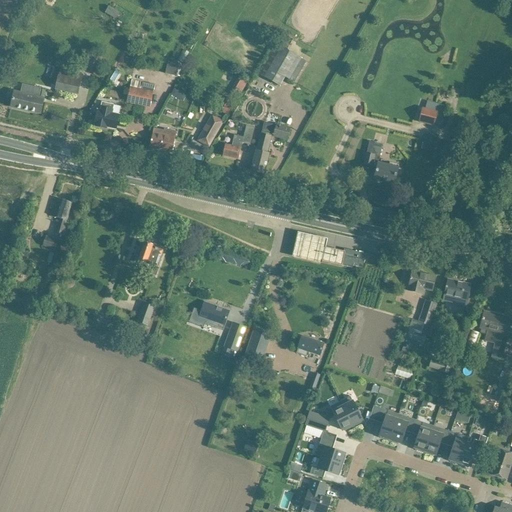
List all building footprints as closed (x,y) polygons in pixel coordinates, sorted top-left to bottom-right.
[(275,43),(258,74),(260,76),(280,86),(285,77),(294,82),(306,60),(277,45),(275,43)] [(95,56),(87,54),(85,69),(93,70),(95,56)] [(59,70),(57,80),(55,90),(77,94),(81,75),(59,70)] [(238,98),(248,80),(239,75),(229,93),(238,98)] [(130,87),(127,103),(150,108),(154,92),(155,85),(132,80),(130,87)] [(170,96),(177,99),(181,92),(173,88),(170,96)] [(40,114),(46,90),(40,89),(38,97),(14,92),(11,107),(40,114)] [(446,107),(427,102),(426,109),(422,108),(419,121),(441,127),(446,107)] [(102,128),(102,126),(116,130),(119,115),(112,113),(114,105),(102,103),(100,111),(97,110),(94,125),(95,125),(95,126),(102,128)] [(211,115),(197,141),(210,148),(224,122),(211,115)] [(287,140),(290,130),(290,129),(276,125),(276,126),(264,123),(262,134),(261,134),(254,161),(251,171),(264,174),(269,154),(267,154),(271,136),(287,140)] [(250,145),(254,128),(246,126),(243,137),(234,135),(232,147),(225,145),(225,146),(223,156),(238,160),(240,150),(241,149),(242,145),(243,143),(250,145)] [(153,134),(152,139),(150,148),(172,153),(175,139),(176,132),(164,129),(164,131),(153,129),(153,134)] [(424,140),(422,150),(434,153),(436,143),(438,137),(427,135),(426,141),(424,140)] [(369,143),(366,155),(364,165),(377,168),(374,179),(394,183),(399,165),(390,163),(389,166),(373,163),(375,155),(378,156),(380,145),(369,143)] [(61,200),(59,210),(56,218),(60,219),(55,234),(62,236),(72,204),(61,200)] [(340,265),(343,253),(333,251),(324,249),(325,245),(326,241),(297,234),(296,238),(293,250),(291,259),(321,266),(321,263),(340,267),(340,265)] [(46,237),(43,247),(59,252),(62,242),(46,237)] [(137,248),(134,255),(139,257),(138,261),(148,265),(146,273),(156,276),(158,268),(157,268),(163,251),(152,247),(153,246),(144,243),(142,250),(137,248)] [(343,253),(340,265),(352,268),(353,266),(363,268),(366,254),(344,249),(343,253)] [(412,272),(410,281),(409,286),(408,291),(424,295),(425,289),(432,291),(435,277),(412,272)] [(442,301),(467,307),(471,285),(447,280),(445,289),(444,295),(442,301)] [(427,336),(431,323),(437,304),(426,301),(418,323),(412,321),(409,330),(427,336)] [(144,303),(137,322),(148,326),(155,307),(144,303)] [(194,308),(188,323),(203,328),(204,323),(223,329),(224,326),(226,321),(229,311),(228,312),(218,308),(218,307),(204,303),(201,311),(194,308)] [(484,312),(482,322),(480,328),(505,335),(506,328),(509,318),(484,312)] [(168,321),(175,323),(177,317),(170,315),(168,321)] [(431,323),(427,336),(433,338),(437,325),(431,323)] [(255,328),(244,360),(261,365),(272,334),(255,328)] [(230,330),(224,348),(237,353),(243,335),(230,330)] [(302,337),(299,346),(296,353),(306,357),(308,352),(319,356),(323,344),(302,337)] [(509,354),(511,340),(511,339),(503,337),(500,352),(509,354)] [(432,359),(429,367),(440,371),(450,374),(455,359),(444,356),(442,362),(432,359)] [(473,359),(470,370),(476,372),(480,361),(473,359)] [(350,396),(340,402),(353,427),(361,423),(360,421),(362,420),(350,396)] [(353,427),(340,402),(330,407),(342,430),(344,429),(345,431),(353,427)] [(369,419),(377,422),(381,408),(374,406),(369,419)] [(381,408),(377,422),(383,424),(379,436),(381,437),(381,438),(391,442),(400,415),(381,408)] [(309,413),(306,425),(325,431),(328,419),(309,413)] [(411,433),(416,420),(400,415),(391,442),(398,444),(399,442),(401,443),(405,431),(411,433)] [(433,426),(416,420),(411,433),(418,436),(414,448),(416,448),(416,450),(424,453),(433,426)] [(440,443),(446,445),(451,432),(433,426),(424,453),(433,456),(434,454),(436,455),(440,443)] [(321,439),(335,443),(337,436),(324,431),(321,439)] [(451,432),(446,445),(453,447),(449,459),(451,460),(451,461),(459,464),(466,444),(467,444),(469,438),(468,438),(451,432)] [(466,444),(459,464),(468,467),(468,466),(470,466),(476,449),(483,451),(488,438),(480,436),(478,441),(474,440),(472,445),(467,444),(466,444)] [(332,450),(335,443),(321,439),(319,446),(325,448),(321,458),(342,465),(345,456),(344,456),(344,454),(332,450)] [(255,457),(259,447),(247,443),(243,453),(255,457)] [(511,453),(498,449),(492,465),(489,474),(506,480),(511,462),(511,453)] [(339,473),(342,465),(321,458),(318,468),(312,467),(310,474),(323,478),(325,471),(337,475),(338,473),(339,473)] [(301,471),(303,464),(292,460),(289,467),(301,471)] [(286,472),(284,478),(287,479),(289,482),(294,479),(292,474),(286,472)] [(326,484),(312,480),(302,511),(304,511),(310,511),(311,511),(313,511),(325,511),(330,499),(322,496),(326,484)] [(511,511),(511,506),(502,503),(499,509),(495,507),(493,511),(511,511)]
